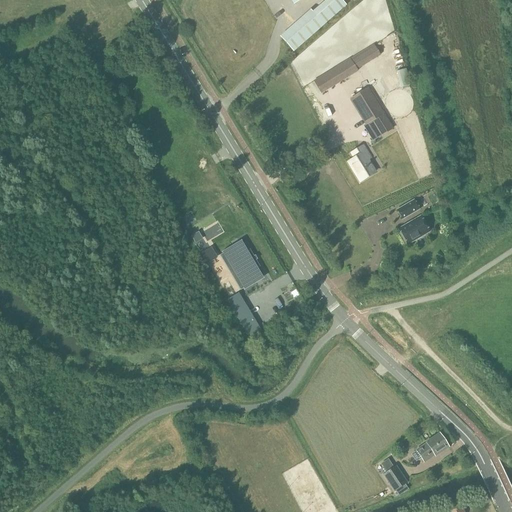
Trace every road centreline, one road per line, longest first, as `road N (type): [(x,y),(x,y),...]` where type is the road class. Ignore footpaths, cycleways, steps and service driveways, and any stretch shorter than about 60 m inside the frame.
road 1 (tertiary): [(506,511),(469,439),(325,296),(141,0)]
road 2 (track): [(221,406),(205,372),(87,370),(2,313)]
road 3 (track): [(420,344),(511,431)]
